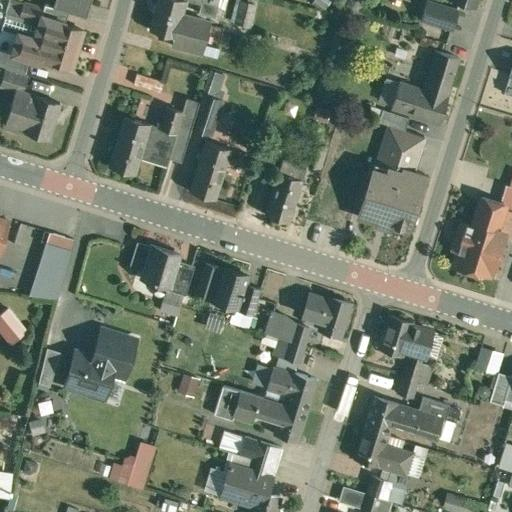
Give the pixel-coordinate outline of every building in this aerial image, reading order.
[(91,5),(74,0),(56,0),(54,8),(69,12),(88,17),(91,5)] [(187,0),(159,0),(152,29),(176,36),(178,36),(183,15),(187,0)] [(219,0),(202,0),(200,12),(215,16),(219,0)] [(256,4),(241,0),(235,22),(250,27),(256,4)] [(457,10),(428,1),(423,19),(452,28),(460,3),(459,2),(457,10)] [(44,7),(24,2),(20,15),(40,21),(41,17),(44,7)] [(54,8),(45,5),(44,7),(41,17),(65,24),(66,24),(69,12),(54,8)] [(211,22),(183,15),(178,36),(176,36),(174,43),(203,51),(211,22)] [(40,21),(36,37),(20,33),(14,52),(14,53),(30,58),(42,61),(43,57),(73,67),(84,29),(66,24),(65,24),(41,17),(40,21)] [(422,39),(407,34),(403,46),(400,55),(400,57),(415,62),(418,51),(422,39)] [(463,48),(423,35),(422,39),(418,51),(429,54),(430,53),(435,55),(437,51),(460,58),(463,48)] [(403,46),(397,44),(394,53),(400,55),(403,46)] [(14,52),(0,47),(0,65),(25,73),(30,58),(14,53),(14,52)] [(460,58),(437,51),(435,55),(425,90),(448,97),(460,58)] [(28,76),(6,69),(0,86),(16,92),(23,94),(23,92),(28,76)] [(218,91),(222,74),(210,71),(206,88),(218,91)] [(425,90),(401,83),(394,107),(441,122),(449,97),(425,90)] [(61,104),(23,92),(23,94),(16,92),(6,125),(50,139),(61,104)] [(223,100),(203,93),(201,102),(200,102),(189,136),(190,136),(192,128),(211,134),(223,100)] [(183,110),(167,106),(161,128),(150,125),(136,173),(162,182),(169,158),(181,161),(189,136),(200,102),(187,98),(183,110)] [(410,118),(384,110),(380,122),(390,125),(406,130),(410,118)] [(150,124),(125,116),(110,166),(135,174),(136,173),(150,125),(150,124)] [(406,130),(390,125),(378,164),(403,172),(404,167),(414,170),(425,136),(406,130)] [(231,149),(206,141),(190,191),(216,199),(231,149)] [(326,146),(313,142),(306,164),(320,168),(326,146)] [(284,155),(266,214),(289,221),(306,168),(296,165),(298,159),(284,155)] [(378,164),(375,163),(359,214),(379,220),(378,224),(390,228),(391,224),(409,230),(426,174),(414,170),(404,167),(403,172),(378,164)] [(511,185),(506,184),(499,206),(511,210),(511,185)] [(511,210),(499,206),(497,206),(496,211),(478,206),(473,225),(461,221),(460,223),(461,223),(453,249),(453,248),(452,249),(458,251),(454,265),(478,272),(479,271),(492,276),(502,243),(501,243),(505,233),(511,235),(511,210)] [(0,253),(10,221),(0,217),(0,253)] [(50,232),(47,242),(71,250),(75,239),(50,232)] [(71,250),(47,242),(30,294),(58,297),(71,250)] [(180,255),(153,246),(153,248),(139,244),(132,264),(146,269),(144,277),(170,285),(169,288),(185,293),(193,267),(177,262),(180,255)] [(249,275),(207,262),(197,293),(239,306),(246,283),(249,275)] [(262,288),(246,283),(239,306),(238,310),(254,314),(262,288)] [(183,295),(166,290),(160,310),(177,314),(183,295)] [(328,298),(311,293),(305,314),(308,315),(306,322),(319,326),(328,298)] [(352,303),(329,296),(328,298),(319,326),(319,327),(342,335),(352,303)] [(27,331),(8,308),(0,314),(0,330),(11,344),(27,331)] [(287,315),(274,310),(267,332),(280,337),(292,340),(298,323),(286,319),(287,315)] [(414,321),(390,314),(379,347),(404,355),(406,348),(426,354),(433,331),(413,325),(414,321)] [(311,327),(298,323),(292,340),(305,344),(311,327)] [(103,328),(94,356),(77,351),(67,383),(90,391),(92,394),(100,397),(104,395),(105,395),(112,373),(125,377),(137,338),(103,328)] [(280,337),(275,353),(280,354),(287,356),(292,340),(280,337)] [(305,344),(292,340),(287,356),(300,361),(305,344)] [(503,353),(483,347),(478,366),(497,372),(503,353)] [(287,356),(280,354),(276,368),(296,374),(296,372),(297,372),(300,361),(287,356)] [(424,362),(410,358),(405,375),(418,379),(424,362)] [(434,365),(424,362),(418,379),(429,382),(434,365)] [(297,372),(296,372),(296,374),(276,368),(274,368),(268,387),(289,393),(285,402),(308,410),(318,379),(297,372)] [(499,372),(491,400),(503,404),(505,398),(511,375),(499,372)] [(198,378),(184,373),(178,391),(193,395),(198,378)] [(418,379),(405,375),(400,392),(413,396),(418,379)] [(308,410),(285,402),(285,404),(223,385),(215,413),(234,419),(236,414),(254,420),(256,412),(281,420),(277,434),(299,440),(308,410)] [(397,404),(374,396),(364,427),(387,434),(391,423),(397,404)] [(450,406),(423,397),(418,411),(441,418),(445,420),(450,406)] [(511,400),(505,398),(503,404),(503,405),(511,408),(511,400)] [(418,411),(397,404),(391,423),(435,437),(441,418),(418,411)] [(41,417),(29,421),(33,434),(45,430),(41,417)] [(387,434),(364,427),(354,458),(377,466),(378,464),(390,468),(405,473),(406,472),(412,452),(399,448),(402,439),(387,434)] [(261,440),(246,436),(241,453),(255,458),(261,440)] [(135,455),(126,482),(141,487),(155,445),(140,440),(135,455)] [(283,447),(261,440),(255,458),(277,464),(283,447)] [(126,482),(135,455),(126,452),(122,464),(113,461),(108,476),(126,482)] [(277,464),(255,458),(251,471),(250,474),(263,479),(265,474),(274,477),(277,464)] [(263,479),(250,474),(251,471),(231,464),(221,494),(254,504),(251,511),(276,511),(281,496),(269,492),(274,477),(265,474),(263,479)] [(405,473),(390,468),(387,479),(386,480),(396,483),(405,486),(409,473),(406,472),(405,473)] [(387,479),(372,475),(367,492),(381,497),(391,500),(396,483),(386,480),(387,479)] [(362,507),(367,492),(342,485),(338,500),(362,507)] [(376,511),(381,497),(367,492),(362,507),(362,510),(369,511),(376,511)] [(481,511),(484,505),(456,496),(452,508),(466,511),(481,511)]
